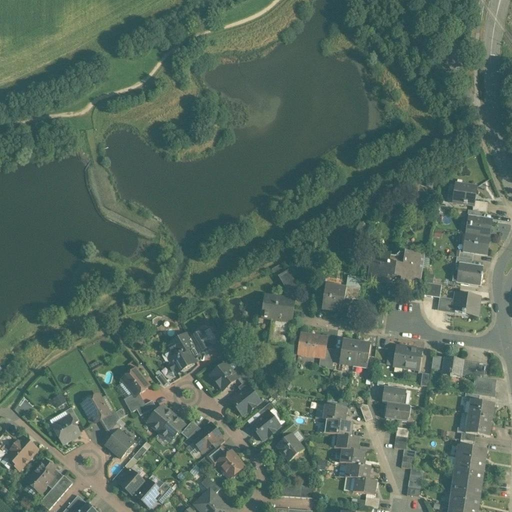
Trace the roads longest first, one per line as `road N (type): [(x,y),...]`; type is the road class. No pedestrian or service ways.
road 1 (track): [(278,0),(250,20),(182,43),(137,87),(78,114),(0,130)]
road 2 (residential): [(501,0),(487,76),(511,180)]
road 3 (residential): [(246,511),(261,487),(259,470),(215,412),(188,394)]
road 4 (residential): [(511,346),(403,333),(403,314)]
